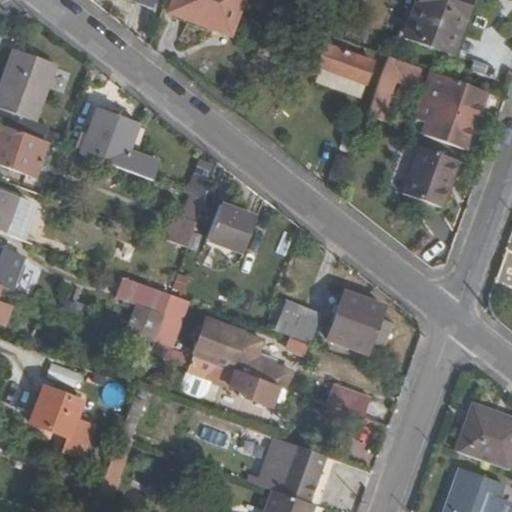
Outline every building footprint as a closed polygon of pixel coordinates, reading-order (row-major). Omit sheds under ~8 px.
[(228,31),(239,0),(175,0),(172,10),(196,19),(198,14),(208,17),(206,23),(228,31)] [(407,35),(451,50),(469,0),(421,0),(420,5),(418,4),(407,35)] [(206,23),(208,17),(198,14),(196,19),(206,23)] [(315,43),(320,32),(300,25),(296,37),(315,43)] [(365,86),(373,61),(324,44),(316,68),(319,69),(364,85),(365,86)] [(20,51),(0,109),(0,125),(3,126),(37,138),(62,66),(20,51)] [(381,120),(402,62),(388,56),(367,115),(381,120)] [(360,98),(364,85),(319,69),(315,82),(360,98)] [(464,149),(485,92),(431,72),(414,119),(425,122),(421,134),(464,149)] [(99,108),(84,151),(153,175),(158,159),(132,149),(141,123),(99,108)] [(37,138),(3,126),(0,133),(0,163),(41,177),(52,143),(37,138)] [(441,208),(458,161),(418,147),(401,193),(441,208)] [(192,175),(188,191),(204,195),(208,179),(192,175)] [(0,190),(0,229),(25,239),(31,222),(15,217),(21,198),(0,190)] [(228,207),(216,242),(251,253),(262,218),(228,207)] [(0,245),(0,283),(5,285),(18,290),(30,256),(0,245)] [(175,291),(126,274),(119,294),(168,311),(175,291)] [(0,283),(0,316),(10,321),(17,302),(1,297),(5,285),(0,283)] [(341,318),(334,336),(374,350),(378,340),(387,315),(391,304),(351,290),(344,310),(337,307),(334,316),(341,318)] [(296,302),(287,331),(315,341),(325,312),(296,302)] [(387,315),(378,340),(390,344),(398,319),(387,315)] [(221,321),(209,357),(277,380),(282,364),(247,352),(254,333),(221,321)] [(209,357),(200,354),(197,363),(221,371),(218,378),(240,386),(251,390),(249,395),(262,399),(261,403),(270,406),(271,403),(277,405),(279,400),(289,403),(295,387),(277,380),(209,357)] [(240,386),(218,378),(213,393),(216,398),(230,403),(235,400),(240,386)] [(50,387),(37,423),(74,436),(87,400),(50,387)] [(364,397),(360,410),(388,420),(393,407),(364,397)] [(511,414),(479,402),(463,449),(511,466),(511,464),(511,414)] [(116,467),(111,481),(122,484),(139,437),(128,433),(116,467)] [(330,454),(280,436),(264,483),(279,488),(314,501),(330,454)] [(103,463),(99,477),(111,481),(116,467),(103,463)] [(465,466),(449,511),(500,511),(510,482),(465,466)] [(76,511),(69,509),(67,511),(99,511),(111,481),(99,477),(85,511),(76,511)] [(314,501),(279,488),(270,511),(317,511),(321,503),(314,501)]
